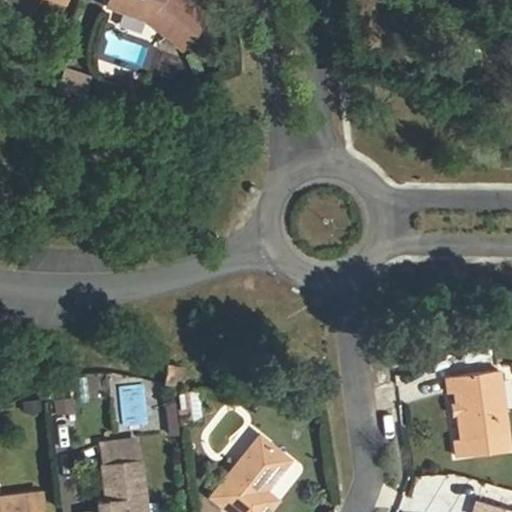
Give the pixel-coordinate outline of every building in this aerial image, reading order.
[(187,51),(213,21),(191,0),(185,0),(184,2),(181,0),(112,0),(111,5),(149,18),(187,51)] [(486,0),(488,12),(498,11),(496,0),(486,0)] [(450,60),(452,70),(468,67),(466,48),(459,49),(460,59),(450,60)] [(78,99),(87,74),(59,64),(50,89),(78,99)] [(136,91),(136,74),(120,73),(119,91),(136,91)] [(168,362),(164,378),(175,380),(184,382),(187,367),(168,362)] [(458,413),(462,437),(456,438),(458,455),(510,448),(499,368),(447,375),(449,392),(455,391),(456,401),(458,413)] [(197,421),(197,390),(181,390),(181,421),(197,421)] [(456,401),(449,402),(451,414),(458,413),(456,401)] [(259,435),(210,495),(229,511),(266,511),(276,500),(264,489),(260,485),(265,479),(269,482),(289,458),(259,435)] [(138,511),(138,495),(147,495),(142,457),(105,461),(108,496),(98,498),(99,508),(83,510),(82,511),(138,511)] [(264,489),(269,482),(265,479),(260,485),(264,489)] [(0,495),(0,511),(42,511),(40,491),(0,495)] [(148,511),(147,495),(138,495),(138,511),(148,511)] [(511,511),(511,508),(478,499),(474,511),(511,511)]
